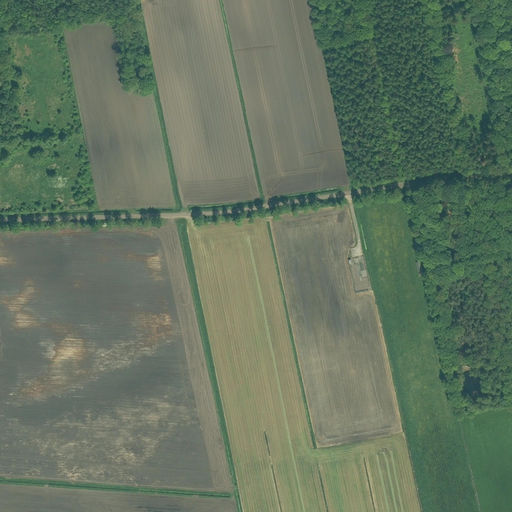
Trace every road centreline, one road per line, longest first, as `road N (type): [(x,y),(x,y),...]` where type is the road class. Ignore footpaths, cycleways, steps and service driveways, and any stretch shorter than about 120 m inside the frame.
road 1 (unclassified): [(0,219),(229,211),(511,171)]
road 2 (track): [(237,511),(173,222),(154,95)]
